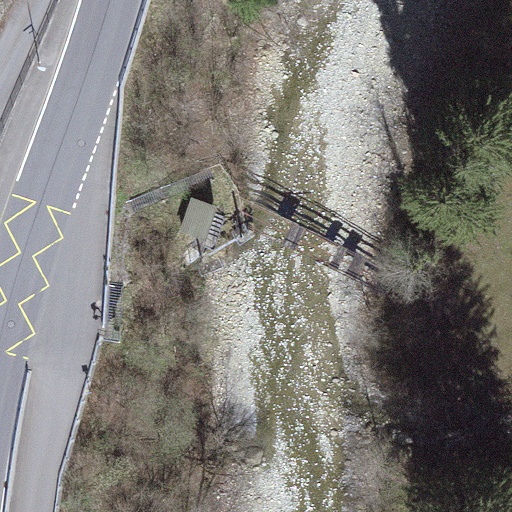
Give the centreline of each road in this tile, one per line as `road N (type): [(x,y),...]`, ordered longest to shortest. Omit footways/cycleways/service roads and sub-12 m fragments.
road 1 (unclassified): [(34,511),(71,283),(44,192)]
road 2 (secondary): [(44,192),(110,0)]
road 3 (secondary): [(0,338),(44,192)]
